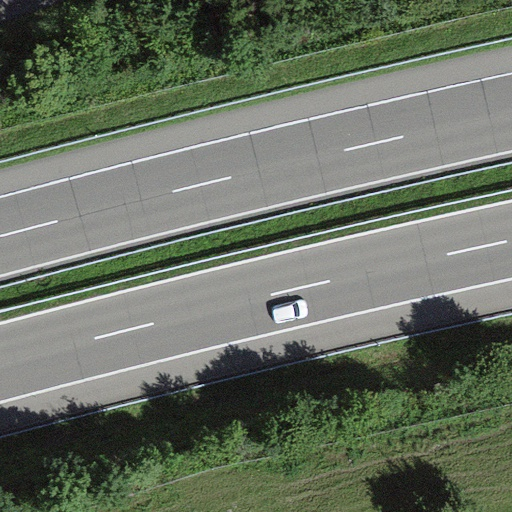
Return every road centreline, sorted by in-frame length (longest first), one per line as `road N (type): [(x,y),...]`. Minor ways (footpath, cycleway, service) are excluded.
road 1 (motorway): [(511,113),(0,237)]
road 2 (motorway): [(0,366),(511,243)]
